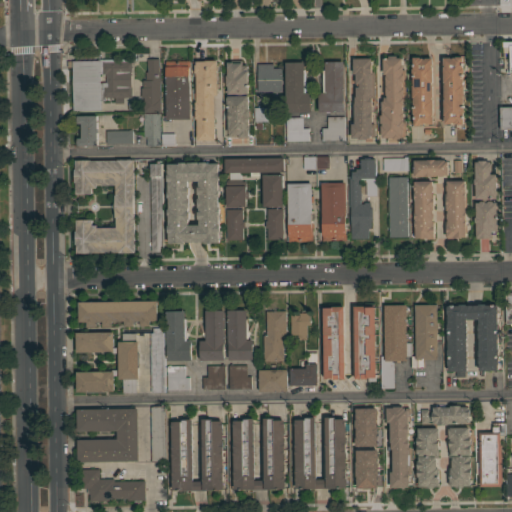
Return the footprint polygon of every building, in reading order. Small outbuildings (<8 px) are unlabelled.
[(511,72),(506,72),(506,69),(503,69),(503,41),(511,40),(511,72)] [(388,57),(388,55),(396,55),(396,57),(401,57),(401,64),(403,64),(403,69),(404,69),(405,100),(403,100),(403,105),(402,105),(402,112),(403,112),(403,122),(405,122),(405,131),(403,131),(404,138),(392,139),(392,137),(381,137),(381,134),(380,134),(380,125),(381,125),(381,123),(379,123),(379,115),(381,115),(381,101),(383,101),(383,97),(386,97),(386,95),(385,95),(385,75),(386,75),(386,73),(382,74),(382,58),(388,57)] [(455,57),(455,56),(462,56),(462,67),(463,67),(464,129),(455,129),(455,123),(444,123),(442,57),(455,57)] [(433,123),(420,124),(420,125),(414,125),(413,114),(412,114),(412,105),(413,105),(413,97),(412,97),(412,85),(413,85),(412,57),(419,57),(419,58),(432,57),(433,123)] [(99,60),(99,59),(130,58),(131,97),(104,98),(104,100),(101,100),(101,110),(73,110),(72,67),(67,67),(67,60),(99,60)] [(160,98),(161,112),(143,112),(143,95),(144,95),(144,58),(159,58),(159,98),(160,98)] [(373,98),(371,98),(371,124),(374,124),(374,138),(367,138),(367,139),(358,139),(358,138),(351,138),(351,123),(353,123),(353,103),(354,103),(354,97),(355,97),(355,74),(352,74),(352,58),(370,58),(371,71),(373,71),(373,98)] [(392,58),(371,58),(371,139),(392,139),(392,58)] [(430,125),(449,125),(451,59),(431,58),(430,125)] [(400,125),(420,125),(419,59),(399,59),(400,125)] [(227,86),(225,86),(225,75),(227,75),(227,60),(242,60),(242,65),(247,65),(248,94),(227,94),(227,86)] [(165,61),(189,61),(189,119),(166,119),(165,61)] [(344,111),(318,112),(318,92),(323,92),(322,70),(324,70),(324,61),(343,61),(344,111)] [(303,62),(304,92),(310,92),(311,111),(285,112),(285,62),(303,62)] [(272,63),(272,68),(281,68),(281,96),(271,96),(271,91),(257,91),(257,64),(272,63)] [(209,72),(209,69),(220,69),(220,90),(209,90),(209,92),(206,92),(206,90),(197,90),(197,72),(209,72)] [(361,70),(352,70),(352,77),(344,77),(344,125),(339,125),(339,139),(359,139),(361,70)] [(248,108),(249,108),(249,118),(248,118),(248,125),(249,125),(249,129),(248,129),(248,137),(238,137),(238,136),(228,136),(227,104),(226,104),(226,97),(227,97),(227,96),(247,95),(248,108)] [(207,101),(207,113),(191,113),(191,101),(207,101)] [(511,128),(500,129),(500,106),(511,106),(511,128)] [(254,107),(269,107),(270,121),(254,121),(254,107)] [(146,146),(146,137),(143,137),(142,113),(159,113),(160,145),(146,146)] [(97,145),(77,145),(77,138),(80,138),(80,123),(76,123),(76,115),(96,115),(97,145)] [(344,140),(321,140),(321,128),(327,128),(327,116),(343,116),(344,140)] [(285,117),(302,117),(302,128),(308,128),(308,140),(286,141),(285,117)] [(196,137),(193,137),(193,133),(195,133),(195,127),(214,127),(214,142),(196,142),(196,137)] [(132,130),(132,143),(106,143),(105,130),(132,130)] [(174,133),(174,146),(161,146),(161,133),(174,133)] [(328,156),(328,168),(302,169),(302,156),(328,156)] [(382,158),(403,158),(403,156),(407,156),(407,170),(382,170),(382,158)] [(224,172),(224,158),(283,157),(283,171),(224,172)] [(351,176),(351,171),(356,171),(355,168),(360,168),(360,159),(375,158),(375,195),(365,195),(365,181),(364,181),(364,179),(358,179),(358,184),(360,184),(360,192),(361,200),(360,200),(360,203),(363,203),(363,202),(369,202),(369,208),(372,208),(372,220),(370,220),(370,226),(370,228),(368,228),(368,238),(350,238),(350,206),(349,206),(348,176),(351,176)] [(133,196),(133,215),(134,215),(134,252),(76,253),(76,244),(75,244),(74,231),(75,231),(75,219),(91,219),(91,225),(96,224),(96,227),(115,227),(115,217),(114,217),(114,195),(114,185),(95,185),(95,188),(91,188),(91,193),(75,194),(75,182),(74,182),(74,169),(74,160),(90,159),(90,160),(117,160),(117,159),(133,159),(133,196)] [(444,159),(444,161),(447,160),(448,175),(443,175),(443,176),(438,176),(438,175),(434,175),(434,176),(413,176),(413,174),(412,174),(412,169),(413,168),(413,160),(444,159)] [(475,223),(474,222),(474,217),(475,216),(475,202),(478,202),(478,199),(475,199),(475,184),(473,183),(473,179),(474,178),(474,161),(478,161),(478,160),(486,160),(486,161),(490,161),(490,163),(491,163),(491,171),(490,171),(490,174),(496,174),(496,198),(492,198),(492,202),(496,202),(496,230),(496,234),(491,234),(491,238),(475,238),(475,223)] [(178,163),(178,162),(207,162),(207,163),(218,163),(219,242),(211,242),(211,243),(203,243),(203,241),(184,241),(184,244),(176,244),(176,243),(168,243),(167,164),(178,163)] [(150,251),(149,163),(161,163),(162,251),(150,251)] [(262,174),(282,174),(282,205),(262,206),(262,174)] [(253,202),(254,208),(271,207),(271,199),(271,185),(263,185),(263,176),(252,176),(253,202)] [(406,176),(407,236),(388,236),(388,177),(406,176)] [(226,180),(245,181),(245,191),(248,191),(248,198),(246,198),(245,206),(226,206),(226,180)] [(465,237),(452,237),(452,238),(446,238),(446,221),(447,221),(447,218),(446,218),(445,213),(447,213),(447,210),(445,210),(445,193),(446,193),(446,190),(445,190),(445,185),(446,185),(446,180),(464,180),(465,237)] [(413,181),(431,181),(431,185),(432,185),(433,190),(431,190),(432,193),(433,193),(433,210),(432,210),(432,213),(433,213),(433,218),(432,218),(432,221),(433,221),(433,237),(433,239),(427,239),(427,237),(414,237),(413,181)] [(436,193),(454,194),(455,182),(437,181),(436,193)] [(344,182),(346,240),(322,240),(320,182),(344,182)] [(310,183),(311,241),(286,241),(285,223),(287,223),(287,183),(310,183)] [(235,187),(216,187),(215,207),(235,208),(235,187)] [(282,239),(266,239),(266,227),(265,227),(265,221),(266,221),(266,208),(282,208),(282,239)] [(242,209),(242,221),(244,221),(244,227),(242,227),(242,239),(226,240),(226,209),(242,209)] [(157,320),(149,320),(149,326),(139,326),(139,320),(133,321),(133,326),(123,326),(123,321),(111,321),(111,326),(102,326),(101,321),(95,321),(95,327),(85,327),(85,321),(78,321),(78,302),(156,300),(157,320)] [(447,305),(458,305),(458,304),(466,304),(466,305),(478,305),(478,304),(484,303),(484,305),(497,305),(498,370),(478,370),(478,319),(466,319),(467,370),(464,370),(465,376),(455,377),(455,370),(447,371),(447,305)] [(406,304),(406,342),(410,342),(410,355),(406,355),(406,360),(393,361),(393,388),(380,388),(380,356),(384,355),(383,304),(406,304)] [(436,304),(437,359),(423,359),(423,368),(411,368),(411,355),(415,355),(414,304),(436,304)] [(331,307),(331,306),(343,306),(345,379),(332,379),(332,378),(324,378),(322,307),(331,307)] [(365,306),(365,307),(374,306),(375,377),(366,377),(366,378),(354,378),(353,306),(365,306)] [(245,309),(246,317),(247,317),(247,340),(252,340),(252,359),(228,359),(228,343),(227,343),(227,310),(245,309)] [(165,311),(184,310),(184,318),(186,318),(186,341),(190,341),(190,360),(167,361),(167,344),(165,344),(165,311)] [(224,343),(223,343),(223,360),(199,360),(199,340),(204,340),(203,318),(205,318),(205,310),(223,310),(224,343)] [(265,311),(285,311),(286,354),(263,354),(263,335),(266,335),(265,311)] [(306,340),(290,340),(290,314),(309,314),(309,325),(306,325),(306,340)] [(149,332),(152,332),(151,327),(163,327),(164,391),(150,392),(149,332)] [(76,372),(91,371),(91,370),(116,369),(116,353),(90,353),(90,352),(75,352),(75,332),(112,332),(112,347),(117,347),(117,341),(121,341),(121,332),(135,332),(135,341),(137,341),(138,379),(135,379),(136,392),(122,392),(122,379),(118,379),(118,375),(113,375),(113,391),(76,391),(76,372)] [(435,372),(450,372),(450,359),(435,359),(435,372)] [(289,368),(305,368),(305,363),(316,363),(317,385),(289,385),(289,368)] [(246,364),(246,376),(250,375),(251,388),(228,389),(228,365),(246,364)] [(224,389),(202,389),(202,376),(207,376),(207,365),(224,365),(224,389)] [(166,366),(184,366),(185,377),(189,377),(189,389),(166,390),(166,366)] [(258,369),(286,369),(287,391),(258,391),(258,369)] [(449,407),(449,405),(459,405),(459,406),(468,406),(468,423),(447,423),(447,425),(436,425),(436,423),(432,423),(432,421),(431,421),(431,412),(432,412),(432,407),(449,407)] [(150,406),(165,406),(166,461),(151,462),(150,406)] [(391,449),(390,449),(390,443),(389,442),(389,422),(386,422),(385,408),(392,408),(392,406),(401,406),(401,407),(404,407),(404,408),(409,408),(409,421),(406,421),(406,423),(408,423),(408,433),(406,434),(407,439),(408,439),(408,446),(409,446),(410,473),(408,473),(408,482),(407,482),(407,487),(404,487),(397,488),(392,488),(392,487),(389,487),(389,472),(391,472),(391,449)] [(77,439),(116,438),(116,430),(76,431),(76,409),(137,408),(138,460),(77,461),(77,439)] [(171,421),(180,421),(179,416),(188,416),(188,419),(191,419),(192,480),(202,480),(201,419),(211,418),(211,421),(222,421),(223,489),(172,490),(171,421)] [(304,419),(304,417),(314,417),(315,478),(325,478),(324,417),(334,416),(334,419),(345,419),(346,487),(320,488),(295,488),(294,419),(304,419)] [(243,420),(243,418),(253,418),(254,480),(263,479),(262,418),(273,417),(273,420),(283,420),(285,488),(233,489),(232,420),(243,420)] [(491,432),(491,422),(504,422),(504,435),(499,435),(499,445),(500,445),(501,483),(500,483),(500,486),(479,486),(478,432),(491,432)] [(160,490),(186,490),(186,465),(176,465),(176,473),(168,473),(169,423),(161,423),(160,490)] [(343,447),(361,448),(362,426),(344,425),(343,447)] [(418,477),(416,477),(416,460),(417,460),(417,453),(416,453),(416,437),(417,437),(417,428),(436,427),(436,428),(438,428),(438,438),(436,438),(436,440),(438,440),(438,457),(435,457),(435,467),(437,467),(437,469),(438,469),(438,486),(432,486),(432,488),(425,488),(425,486),(418,486),(418,477)] [(469,436),(470,436),(470,452),(469,452),(469,460),(471,460),(471,476),(469,476),(469,485),(462,485),(462,487),(454,487),(454,486),(449,486),(449,467),(452,467),(452,457),(448,457),(448,440),(450,440),(450,438),(448,438),(447,427),(468,427),(469,436)] [(367,433),(378,433),(378,445),(366,445),(367,433)] [(375,466),(375,484),(355,484),(355,466),(375,466)] [(89,488),(81,488),(81,469),(98,468),(99,478),(113,478),(113,481),(144,480),(144,500),(127,500),(127,498),(109,499),(109,500),(89,501),(89,488)]
